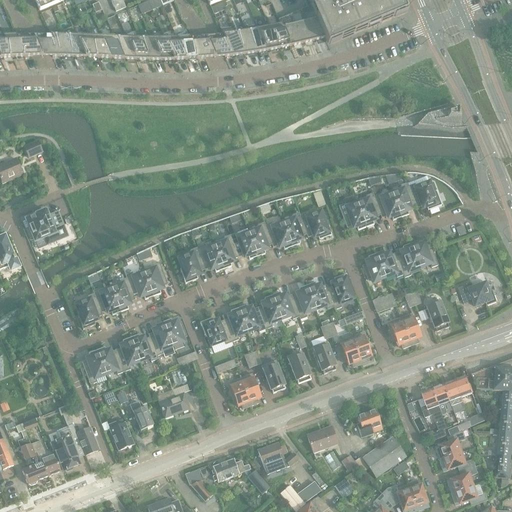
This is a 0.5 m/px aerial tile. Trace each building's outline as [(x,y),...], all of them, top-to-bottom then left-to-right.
[(40,11),(64,1),(63,0),(37,0),(35,1),(40,11)] [(117,0),(111,3),(114,8),(115,12),(122,10),(126,8),(122,0),(117,0)] [(345,0),(313,0),(315,4),(310,6),(311,7),(313,12),(324,39),(327,46),(366,30),(406,12),(400,0),(350,0),(347,2),(345,0)] [(324,39),(313,12),(307,14),(306,13),(301,15),(312,42),(324,39)] [(312,42),(301,15),(301,14),(295,17),(295,16),(290,18),(301,45),(312,42)] [(301,45),(290,18),(289,17),(284,19),(284,18),(279,21),(290,48),(301,45)] [(290,48),(279,21),(268,24),(279,50),(290,48)] [(279,50),(268,24),(256,25),(267,52),(279,50)] [(267,52),(256,25),(245,28),(256,54),(267,52)] [(256,54),(245,28),(233,29),(244,56),(256,54)] [(244,56),(233,29),(221,30),(232,57),(244,56)] [(232,57),(221,30),(220,30),(220,31),(222,35),(215,36),(224,58),(232,57)] [(12,59),(1,32),(0,31),(0,58),(0,60),(12,59)] [(24,58),(15,36),(4,37),(2,32),(1,32),(12,59),(24,58)] [(123,60),(112,34),(111,34),(113,38),(101,38),(110,60),(123,60)] [(136,61),(124,34),(112,34),(123,60),(136,61)] [(148,61),(139,39),(127,39),(125,35),(124,34),(136,61),(148,61)] [(52,58),(43,36),(34,36),(23,36),(15,36),(24,58),(32,58),(43,58),(52,58)] [(60,58),(51,36),(43,36),(52,58),(60,58)] [(73,58),(63,36),(60,36),(51,36),(60,58),(73,58)] [(85,59),(76,37),(63,36),(73,58),(85,59)] [(224,58),(215,36),(207,37),(196,38),(188,38),(198,60),(205,60),(217,59),(224,58)] [(98,59),(88,37),(76,37),(85,59),(98,59)] [(110,60),(101,38),(88,37),(98,59),(110,60)] [(198,60),(188,38),(179,39),(176,39),(185,61),(198,60)] [(161,61),(151,39),(142,39),(139,39),(148,61),(161,61)] [(173,61),(164,39),(154,39),(151,39),(161,61),(173,61)] [(185,61),(176,39),(164,39),(173,61),(185,61)] [(43,152),(38,141),(25,147),(29,158),(43,152)] [(22,174),(16,160),(0,166),(0,178),(2,184),(11,181),(10,179),(22,174)] [(442,206),(436,192),(432,193),(429,183),(416,188),(414,185),(408,187),(415,206),(416,209),(425,206),(428,212),(442,206)] [(415,206),(408,187),(407,184),(400,187),(402,190),(391,194),(400,219),(408,216),(406,210),(415,206)] [(380,216),(373,197),(372,194),(365,197),(367,200),(357,204),(366,228),(374,225),(371,220),(380,216)] [(400,219),(391,194),(381,198),(380,194),(373,197),(380,216),(381,219),(390,216),(393,222),(400,219)] [(302,203),(300,197),(294,199),(296,205),(302,203)] [(366,228),(357,204),(346,208),(345,204),(338,207),(346,229),(356,225),(358,231),(366,228)] [(45,211),(45,210),(35,214),(35,215),(25,219),(28,228),(25,230),(30,240),(32,239),(34,242),(44,238),(47,245),(67,236),(57,213),(48,216),(46,211),(45,211)] [(331,236),(326,222),(324,222),(320,213),(307,218),(306,214),(300,216),(307,236),(306,236),(307,239),(317,235),(319,241),(331,236)] [(307,236),(300,216),(298,214),(292,216),(293,220),(283,224),(292,248),(300,245),(297,239),(306,236),(307,236)] [(271,246),(265,226),(264,223),(257,226),(258,230),(248,234),(257,258),(265,255),(263,249),(271,246)] [(292,248),(283,224),(272,228),(271,224),(265,226),(271,246),(272,249),(282,245),(284,251),(292,248)] [(466,235),(464,230),(463,227),(457,229),(460,237),(466,235)] [(257,258),(248,234),(247,230),(230,236),(238,258),(247,255),(249,261),(257,258)] [(238,258),(230,236),(223,239),(225,242),(214,246),(223,271),(231,268),(229,262),(238,258)] [(13,257),(8,245),(5,237),(0,238),(0,271),(3,270),(9,268),(11,271),(19,268),(16,260),(15,257),(13,257)] [(173,248),(171,242),(165,244),(167,250),(173,248)] [(438,266),(430,244),(421,248),(418,242),(410,245),(419,269),(430,265),(431,269),(438,266)] [(419,269),(410,245),(402,248),(405,254),(396,257),(403,276),(404,279),(411,277),(409,273),(419,269)] [(223,271),(214,246),(204,250),(203,246),(196,249),(204,271),(213,268),(215,274),(223,271)] [(204,271),(196,249),(189,251),(191,255),(178,260),(182,270),(180,270),(185,285),(198,280),(195,274),(204,271)] [(403,276),(396,257),(395,254),(386,258),(384,252),(376,255),(385,279),(395,275),(396,279),(403,276)] [(385,279),(376,255),(368,258),(370,264),(366,265),(362,267),(367,281),(372,280),(373,283),(385,279)] [(168,286),(159,264),(152,266),(154,270),(144,274),(153,298),(161,295),(158,289),(168,286)] [(153,298),(144,274),(133,278),(132,274),(125,276),(126,279),(134,298),(142,295),(145,301),(153,298)] [(353,300),(349,290),(351,290),(346,275),(333,280),(336,286),(327,289),(334,308),(333,308),(335,311),(342,309),(340,305),(353,300)] [(134,298),(126,279),(120,281),(121,285),(111,289),(120,313),(128,310),(126,305),(135,301),(134,298)] [(334,308),(327,289),(326,286),(317,289),(314,284),(306,287),(316,311),(326,307),(327,311),(333,308),(334,308)] [(472,284),(458,290),(464,305),(473,302),(476,308),(486,304),(487,307),(497,303),(493,291),(490,292),(487,284),(473,289),(472,284)] [(316,311),(306,287),(299,290),(301,295),(292,299),(299,318),(300,321),(307,318),(305,315),(316,311)] [(120,313),(111,289),(101,293),(99,289),(92,292),(93,295),(101,314),(110,311),(112,316),(120,313)] [(416,293),(414,293),(410,295),(415,307),(421,304),(416,293)] [(299,318),(292,299),(291,296),(282,299),(280,294),(272,297),(281,321),(291,317),(293,321),(299,318)] [(101,314),(93,295),(87,297),(89,301),(76,306),(79,315),(77,316),(83,331),(95,326),(93,320),(102,317),(101,314)] [(393,301),(391,295),(383,298),(385,304),(393,301)] [(415,307),(410,295),(404,297),(409,309),(415,307)] [(281,321),(272,297),(264,300),(266,305),(257,309),(265,331),(272,328),(271,325),(281,321)] [(448,324),(439,300),(425,305),(434,330),(435,329),(437,333),(449,328),(447,325),(448,324)] [(396,307),(393,301),(385,304),(388,310),(396,307)] [(265,331),(257,309),(248,312),(246,306),(238,309),(247,333),(257,330),(259,333),(265,331)] [(20,307),(0,319),(0,329),(2,333),(17,323),(14,318),(23,312),(20,307)] [(356,315),(362,313),(360,308),(360,307),(354,309),(356,315)] [(247,333),(238,309),(230,312),(232,318),(223,321),(232,344),(238,341),(237,337),(247,333)] [(421,339),(412,315),(399,320),(410,347),(418,344),(417,341),(421,339)] [(354,323),(352,317),(344,320),(346,326),(354,323)] [(232,344),(223,321),(214,325),(212,319),(200,324),(205,338),(207,338),(211,347),(224,342),(225,346),(232,344)] [(187,338),(181,323),(173,326),(171,320),(163,323),(172,347),(183,343),(182,339),(187,338)] [(410,347),(399,320),(387,324),(391,335),(393,334),(398,348),(401,346),(403,350),(410,347)] [(172,347),(163,323),(155,326),(157,332),(148,336),(149,338),(157,357),(163,355),(162,351),(172,347)] [(332,324),(328,326),(326,326),(331,338),(337,336),(332,324)] [(331,338),(326,326),(322,328),(321,329),(325,340),(331,338)] [(371,358),(366,344),(368,344),(364,333),(350,338),(361,366),(369,363),(368,359),(371,358)] [(157,357),(149,338),(140,342),(138,336),(130,339),(139,363),(150,359),(151,363),(158,360),(157,357)] [(306,348),(301,336),(295,338),(300,350),(306,348)] [(361,366),(350,338),(339,342),(348,367),(352,365),(353,369),(361,366)] [(139,363),(130,339),(122,342),(125,348),(116,351),(124,373),(130,371),(129,367),(139,363)] [(336,367),(326,343),(312,348),(321,372),(322,372),(324,376),(336,371),(334,367),(336,367)] [(124,373),(116,351),(107,354),(104,349),(97,352),(106,376),(116,372),(117,376),(124,373)] [(106,376),(97,352),(89,355),(91,360),(82,364),(90,386),(97,383),(95,380),(106,376)] [(310,377),(301,352),(287,358),(296,382),(297,382),(298,385),(310,381),(309,377),(310,377)] [(256,353),(255,353),(250,355),(255,367),(261,365),(256,353)] [(255,367),(250,355),(244,357),(249,369),(255,367)] [(187,364),(185,357),(177,360),(179,367),(187,364)] [(511,360),(471,376),(477,390),(504,393),(511,393),(511,360)] [(236,368),(233,362),(225,365),(227,371),(236,368)] [(285,386),(275,362),(261,367),(270,392),(271,391),(273,395),(285,390),(284,387),(285,386)] [(187,383),(182,370),(170,374),(175,387),(187,383)] [(261,399),(251,375),(240,379),(251,407),(258,404),(257,401),(261,399)] [(472,395),(466,378),(455,382),(461,399),(472,395)] [(251,407),(240,379),(226,385),(231,395),(232,395),(238,408),(241,407),(243,410),(251,407)] [(461,399),(455,382),(444,386),(450,403),(452,407),(463,403),(461,399)] [(450,403),(444,386),(433,390),(441,413),(443,416),(448,414),(445,405),(450,403)] [(441,413),(433,390),(422,394),(427,407),(421,409),(425,419),(441,413)] [(189,410),(183,395),(174,398),(172,391),(156,397),(164,420),(189,410)] [(116,403),(112,392),(102,396),(106,406),(116,403)] [(511,415),(511,393),(504,393),(503,410),(493,409),(493,414),(502,415),(511,415)] [(6,403),(0,405),(0,406),(3,414),(10,411),(6,403)] [(415,411),(412,404),(406,406),(409,413),(409,414),(415,411)] [(82,406),(67,411),(69,417),(84,411),(82,406)] [(153,426),(147,412),(145,407),(140,408),(141,410),(133,413),(140,432),(153,426)] [(383,423),(378,410),(357,418),(364,437),(382,430),(380,424),(383,423)] [(485,422),(482,414),(469,420),(469,422),(472,427),(485,422)] [(511,437),(511,415),(502,415),(501,432),(491,431),(491,435),(500,436),(511,437)] [(458,424),(454,416),(449,417),(453,427),(458,424)] [(449,418),(444,420),(447,429),(452,427),(449,418)] [(35,420),(23,425),(23,427),(25,431),(38,426),(36,422),(35,420)] [(133,446),(124,424),(122,420),(108,426),(118,452),(133,446)] [(470,428),(472,427),(469,422),(458,427),(460,433),(470,428)] [(6,431),(15,427),(13,423),(4,427),(6,431)] [(19,426),(15,427),(18,434),(21,433),(25,431),(23,427),(23,425),(19,426)] [(51,442),(63,472),(65,471),(67,472),(70,471),(70,470),(87,463),(72,426),(58,432),(60,438),(51,442)] [(460,433),(458,427),(449,432),(450,437),(460,433)] [(337,445),(331,428),(323,431),(323,433),(319,434),(318,434),(308,438),(307,436),(313,454),(337,445)] [(76,435),(78,440),(85,457),(98,452),(89,430),(76,435)] [(426,445),(446,437),(443,430),(434,433),(434,432),(423,436),(426,445)] [(23,440),(17,443),(25,461),(33,458),(32,457),(36,455),(36,454),(34,453),(33,453),(30,446),(27,439),(27,438),(25,431),(21,433),(24,440),(23,440)] [(462,453),(458,443),(465,440),(463,434),(451,438),(453,443),(440,448),(436,449),(440,461),(462,453)] [(511,459),(511,445),(511,437),(500,436),(499,453),(489,452),(489,457),(498,458),(511,459)] [(375,480),(406,458),(392,439),(362,460),(375,480)] [(0,456),(8,453),(3,440),(0,441),(0,456)] [(40,442),(30,446),(33,453),(34,453),(36,454),(36,455),(37,457),(40,464),(43,463),(49,478),(60,473),(55,458),(53,458),(53,456),(46,459),(40,442)] [(278,445),(258,452),(263,467),(266,476),(269,475),(289,467),(285,461),(283,459),(282,456),(287,454),(284,447),(279,448),(278,445)] [(342,466),(334,452),(324,458),(332,472),(342,466)] [(8,453),(0,456),(0,481),(3,480),(0,471),(2,470),(3,471),(13,467),(8,453)] [(466,464),(462,453),(440,461),(444,473),(449,472),(449,471),(461,467),(463,472),(475,468),(473,461),(466,464)] [(293,454),(285,461),(289,467),(290,468),(291,466),(296,462),(298,461),(293,454)] [(28,468),(22,471),(28,486),(31,487),(36,485),(36,483),(49,478),(43,463),(40,464),(37,457),(36,455),(32,457),(33,458),(25,461),(28,468)] [(357,468),(350,457),(341,462),(349,473),(357,468)] [(509,480),(511,459),(498,458),(496,479),(502,480),(501,489),(508,485),(509,480)] [(248,466),(243,468),(241,462),(235,465),(233,461),(212,469),(213,471),(211,471),(213,475),(214,475),(218,484),(239,476),(239,475),(244,473),(247,478),(262,496),(270,489),(255,472),(250,475),(249,471),(250,471),(248,466)] [(398,476),(408,469),(404,463),(394,471),(398,476)] [(474,487),(470,477),(477,474),(475,468),(463,472),(465,477),(452,482),(452,481),(448,483),(452,495),(474,487)] [(202,482),(198,471),(185,476),(189,487),(191,486),(200,482),(202,482)] [(339,493),(349,486),(345,480),(335,488),(339,493)] [(427,504),(422,491),(423,491),(422,491),(418,481),(407,485),(407,486),(416,511),(417,511),(428,508),(427,504)] [(212,496),(200,482),(191,486),(205,503),(212,496)] [(343,499),(353,492),(349,486),(339,493),(343,499)] [(416,511),(407,486),(397,489),(396,487),(387,490),(382,495),(390,505),(399,500),(402,511),(416,511)] [(297,511),(305,505),(290,487),(280,495),(293,511),(297,511)] [(478,498),(474,487),(452,495),(456,507),(461,505),(473,501),(475,506),(487,502),(485,495),(478,498)] [(383,511),(384,511),(390,505),(382,495),(373,504),(379,509),(376,511),(383,511)] [(181,511),(178,502),(170,504),(168,500),(147,508),(148,511),(181,511)] [(317,511),(318,511),(313,503),(300,511),(317,511)]
